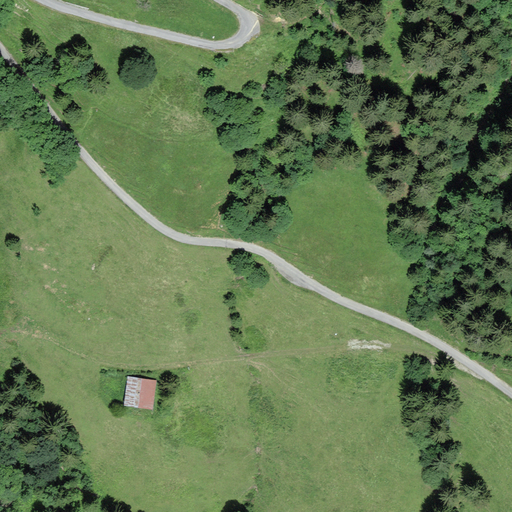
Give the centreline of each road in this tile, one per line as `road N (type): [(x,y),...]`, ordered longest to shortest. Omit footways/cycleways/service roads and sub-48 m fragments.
road 1 (unclassified): [(511,394),(431,340),(322,290),(267,253),(175,235),(152,221),(77,146),(0,48)]
road 2 (unclassified): [(44,0),(215,45),(244,32),(244,15),(222,0)]
